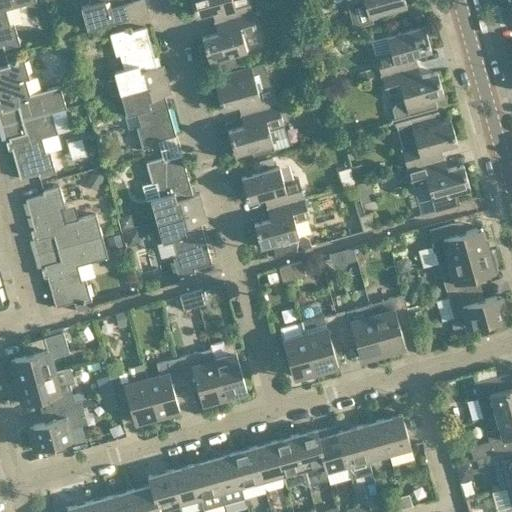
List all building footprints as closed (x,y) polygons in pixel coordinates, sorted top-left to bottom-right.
[(36,0),(0,0),(0,45),(2,45),(3,48),(19,44),(14,22),(22,20),(18,6),(36,1),(36,0)] [(149,10),(145,0),(128,0),(123,1),(122,0),(89,0),(90,3),(80,5),(87,28),(149,10)] [(212,10),(215,21),(252,11),(249,0),(191,0),(196,14),(212,10)] [(316,0),(303,0),(307,11),(315,8),(317,3),(316,0)] [(347,0),(349,5),(355,25),(372,21),(371,15),(406,5),(405,0),(347,0)] [(511,1),(502,4),(508,25),(511,24),(511,1)] [(252,11),(215,21),(218,32),(202,36),(209,60),(218,58),(228,55),(234,53),(247,50),(243,35),(258,30),(252,11)] [(376,55),(381,75),(418,65),(415,53),(431,49),(424,25),(386,35),(391,50),(376,55)] [(120,91),(121,93),(168,79),(164,64),(157,66),(146,26),(132,30),(131,26),(110,32),(116,54),(120,53),(124,67),(114,70),(116,77),(107,80),(110,91),(111,94),(120,91)] [(65,29),(54,32),(57,40),(68,37),(65,29)] [(68,37),(57,40),(59,49),(70,45),(68,37)] [(228,55),(218,58),(221,69),(237,65),(234,53),(228,55)] [(0,109),(0,126),(52,112),(66,108),(60,85),(30,93),(26,79),(30,78),(24,57),(7,61),(8,65),(0,66),(0,105),(1,110),(0,109)] [(238,103),(241,114),(278,104),(273,84),(270,84),(264,62),(228,72),(230,79),(215,84),(222,107),(238,103)] [(390,107),(393,119),(437,106),(435,97),(444,94),(437,71),(421,75),(418,65),(381,75),(387,94),(401,90),(404,101),(393,104),(390,107)] [(372,68),(359,71),(362,80),(375,76),(372,68)] [(382,76),(368,80),(370,87),(383,83),(382,76)] [(168,79),(121,93),(126,113),(136,110),(140,125),(136,126),(142,147),(158,143),(157,139),(176,134),(165,94),(172,92),(168,79)] [(290,101),(279,104),(282,111),(292,108),(290,101)] [(278,104),(241,114),(244,125),(228,129),(235,153),(253,148),(254,153),(253,153),(253,154),(290,144),(278,104)] [(402,148),(408,168),(444,158),(441,146),(457,142),(450,118),(441,120),(439,111),(395,123),(395,125),(397,124),(404,147),(402,148)] [(52,112),(0,126),(0,132),(2,139),(9,137),(20,177),(38,172),(39,176),(55,171),(50,150),(62,146),(52,112)] [(150,198),(156,220),(204,207),(200,192),(193,194),(182,154),(163,159),(162,156),(146,161),(152,182),(143,184),(147,199),(150,198)] [(272,156),(258,160),(260,165),(273,162),(272,156)] [(444,158),(408,168),(413,187),(428,183),(435,210),(460,203),(457,191),(470,187),(463,164),(447,168),(444,158)] [(361,164),(352,166),(356,180),(365,178),(361,164)] [(264,196),(267,208),(304,197),(298,177),(283,181),(279,166),(241,177),(248,200),(264,196)] [(93,168),(89,176),(101,183),(106,175),(93,168)] [(369,179),(355,182),(360,197),(373,194),(369,179)] [(30,239),(34,255),(102,235),(96,213),(79,218),(75,203),(65,206),(59,184),(43,189),(44,192),(26,197),(37,237),(30,239)] [(304,197),(267,208),(270,218),(254,222),(261,246),(272,243),(276,255),(311,245),(310,239),(302,235),(299,236),(295,221),(310,216),(304,197)] [(360,197),(354,199),(358,214),(364,213),(360,197)] [(204,207),(156,220),(162,241),(172,238),(176,253),(172,254),(178,275),(195,270),(194,267),(212,262),(201,222),(208,220),(204,207)] [(358,214),(363,230),(375,227),(370,211),(364,213),(358,214)] [(125,215),(118,217),(122,228),(133,225),(132,218),(125,215)] [(439,263),(450,260),(487,249),(481,226),(458,233),(454,221),(429,228),(435,249),(436,249),(439,263)] [(137,229),(125,232),(128,244),(137,241),(139,236),(137,229)] [(119,232),(107,236),(111,248),(122,245),(119,232)] [(102,235),(34,255),(38,267),(45,265),(56,305),(74,300),(77,311),(93,306),(86,278),(82,279),(78,264),(91,261),(108,256),(102,235)] [(172,238),(162,241),(156,243),(160,257),(172,254),(176,253),(172,238)] [(352,246),(345,248),(348,260),(356,258),(352,246)] [(348,260),(345,248),(328,252),(332,265),(348,260)] [(439,263),(442,275),(448,296),(474,289),(470,277),(493,271),(498,270),(492,248),(487,249),(450,260),(439,263)] [(403,257),(395,259),(398,271),(411,268),(409,260),(403,257)] [(301,260),(279,266),(283,280),(305,274),(301,260)] [(82,279),(86,278),(95,275),(91,261),(78,264),(82,279)] [(180,280),(196,275),(195,270),(178,275),(180,280)] [(202,288),(179,294),(183,308),(206,302),(202,288)] [(474,289),(448,296),(436,300),(442,320),(465,313),(469,327),(506,316),(500,293),(476,300),(474,289)] [(382,299),(370,303),(384,351),(405,345),(399,322),(410,319),(403,293),(382,299)] [(299,308),(303,321),(322,316),(318,302),(299,308)] [(356,306),(336,312),(343,337),(354,334),(360,357),(384,351),(370,303),(356,306)] [(126,310),(115,313),(119,326),(130,323),(126,310)] [(322,316),(303,321),(316,370),(338,364),(331,341),(343,337),(336,312),(322,316)] [(316,370),(303,321),(279,328),(293,376),(316,370)] [(87,327),(78,332),(84,343),(93,339),(87,327)] [(10,358),(17,381),(54,371),(50,357),(69,351),(63,330),(30,340),(33,351),(10,358)] [(227,354),(214,358),(225,395),(247,389),(233,341),(224,343),(227,354)] [(211,347),(178,356),(185,382),(195,379),(202,402),(225,395),(214,358),(211,347)] [(159,373),(147,377),(158,414),(179,408),(173,385),(185,382),(178,356),(156,362),(159,373)] [(129,370),(109,375),(117,401),(128,398),(131,409),(134,421),(158,414),(147,378),(147,377),(143,362),(128,366),(129,370)] [(54,371),(17,381),(23,403),(46,396),(49,408),(75,401),(72,392),(69,381),(74,380),(70,365),(54,369),(54,371)] [(484,419),(496,415),(511,411),(511,385),(509,386),(505,373),(473,382),(484,419)] [(96,379),(101,397),(112,393),(107,376),(96,379)] [(445,383),(434,386),(438,400),(439,403),(450,400),(445,383)] [(77,391),(72,392),(75,401),(81,399),(84,398),(82,390),(77,391)] [(117,410),(112,393),(101,397),(105,413),(117,410)] [(93,396),(81,399),(83,406),(95,403),(93,396)] [(131,409),(128,398),(117,401),(120,413),(131,409)] [(52,419),(29,425),(36,448),(45,446),(47,453),(66,448),(64,440),(73,438),(70,427),(88,422),(83,406),(81,399),(75,401),(49,408),(52,419)] [(474,459),(485,456),(511,448),(511,411),(496,415),(499,427),(487,430),(489,441),(471,446),(474,459)] [(401,412),(380,418),(390,451),(411,446),(401,412)] [(380,418),(360,424),(369,457),(390,451),(380,418)] [(360,424),(339,430),(348,463),(351,477),(371,471),(368,458),(369,457),(360,424)] [(316,428),(295,434),(309,484),(329,478),(327,470),(326,470),(324,462),(325,462),(318,437),(320,436),(319,435),(319,436),(316,428)] [(320,436),(318,437),(325,462),(324,462),(326,470),(327,470),(329,478),(330,483),(351,477),(348,463),(339,430),(319,435),(320,436)] [(295,434),(274,439),(283,473),(287,485),(300,481),(304,483),(309,484),(295,434)] [(274,439),(254,445),(263,478),(283,473),(274,439)] [(254,445),(233,451),(242,484),(263,478),(254,445)] [(511,448),(511,449),(485,456),(487,462),(495,460),(497,469),(495,473),(497,480),(501,482),(503,488),(506,487),(511,485),(511,448)] [(233,451),(212,457),(225,503),(245,497),(242,484),(233,451)] [(212,457),(191,463),(200,496),(204,508),(225,503),(212,457)] [(191,463),(170,468),(180,502),(200,496),(191,463)] [(150,474),(148,475),(150,483),(158,511),(173,511),(182,510),(180,502),(170,468),(150,474)] [(158,511),(150,483),(130,489),(136,511),(158,511)] [(136,511),(130,489),(109,494),(114,511),(136,511)] [(409,493),(402,495),(405,507),(412,505),(409,493)] [(88,500),(91,511),(114,511),(109,494),(88,500)] [(405,507),(402,495),(393,497),(397,509),(405,507)] [(55,511),(91,511),(88,500),(54,510),(55,511)]
